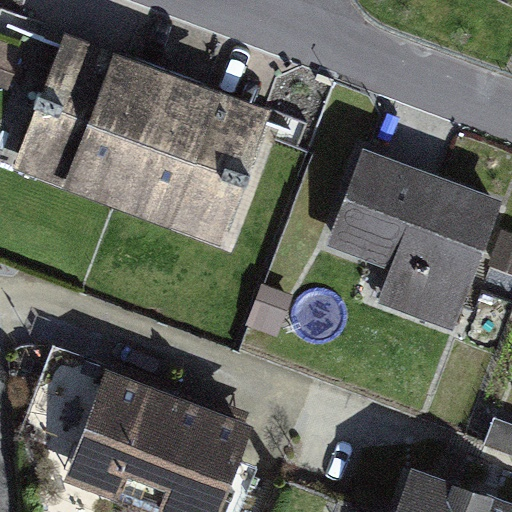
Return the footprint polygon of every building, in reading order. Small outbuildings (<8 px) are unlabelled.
[(273,108),(66,30),(15,166),(234,248),(279,129),(267,124),(273,108)] [(35,50),(0,36),(0,85),(20,93),(35,50)] [(268,97),(281,60),(249,49),(236,85),(268,97)] [(509,210),(364,162),(332,259),(395,280),(385,309),(467,336),(509,210)] [(231,511),(256,440),(104,389),(69,494),(120,511),(231,511)] [(511,422),(494,416),(485,446),(511,455),(511,422)] [(511,511),(511,497),(412,461),(393,511),(511,511)]
